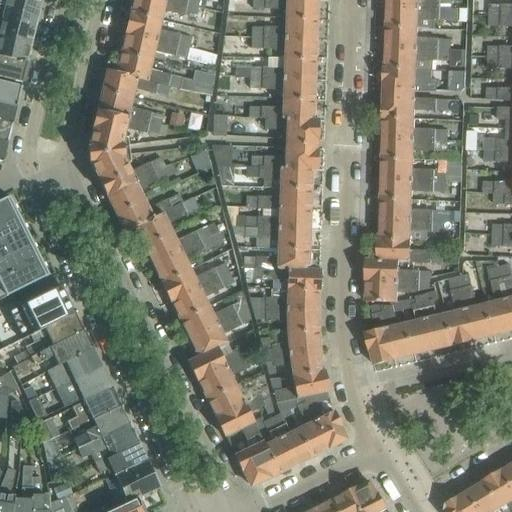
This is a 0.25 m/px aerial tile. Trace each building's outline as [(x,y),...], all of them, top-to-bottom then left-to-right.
[(0,0),(0,18),(35,27),(40,6),(14,0),(0,0)] [(185,15),(187,6),(159,0),(133,0),(130,14),(129,14),(161,21),(163,10),(185,15)] [(199,0),(188,0),(187,6),(197,9),(199,0)] [(316,21),(317,1),(282,0),(265,0),(265,8),(284,9),(284,20),(316,21)] [(386,0),(386,8),(440,9),(440,0),(386,0)] [(452,0),(440,0),(440,9),(452,10),(452,0)] [(501,3),(488,3),(488,16),(500,16),(501,3)] [(511,16),(511,3),(501,3),(500,16),(511,16)] [(197,9),(187,6),(185,15),(195,18),(197,9)] [(440,18),(440,9),(386,8),(386,28),(418,29),(434,30),(434,18),(440,18)] [(452,10),(440,9),(440,18),(459,19),(460,10),(452,10)] [(180,34),(159,29),(161,21),(129,14),(125,34),(177,46),(180,34)] [(500,16),(488,16),(488,25),(500,25),(500,16)] [(511,16),(500,16),(500,25),(511,25),(511,16)] [(35,27),(0,18),(0,37),(31,45),(35,27)] [(315,41),(316,21),(284,20),(284,29),(264,29),(264,39),(315,41)] [(251,28),(250,39),(264,39),(264,29),(251,28)] [(438,50),(438,37),(418,37),(418,29),(386,28),(385,49),(438,50)] [(175,56),(177,46),(125,34),(125,35),(121,54),(152,61),(154,51),(175,56)] [(191,37),(180,34),(177,46),(189,49),(191,37)] [(0,57),(26,64),(31,45),(0,37),(0,57)] [(451,38),(438,37),(438,50),(451,51),(451,38)] [(250,39),(250,48),(264,48),(264,39),(250,39)] [(315,61),(315,41),(264,39),(264,48),(283,49),(282,60),(315,61)] [(499,58),(499,45),(487,45),(487,57),(499,58)] [(511,58),(511,45),(499,45),(499,58),(511,58)] [(189,49),(177,46),(175,56),(186,58),(189,49)] [(438,59),(438,50),(385,49),(384,69),(431,71),(432,59),(438,59)] [(465,68),(466,50),(453,49),(452,67),(465,68)] [(451,51),(438,50),(438,59),(450,60),(451,51)] [(170,74),(150,69),(152,61),(121,54),(118,66),(114,65),(112,73),(157,84),(167,86),(170,74)] [(0,78),(21,84),(26,64),(0,57),(0,78)] [(499,58),(487,57),(487,69),(498,70),(499,58)] [(511,58),(499,58),(498,70),(511,70),(511,58)] [(314,81),(315,61),(282,60),(282,69),(262,69),(262,79),(314,81)] [(249,68),(249,79),(262,79),(262,69),(249,68)] [(431,71),(384,69),(383,90),(415,91),(415,89),(436,90),(437,78),(431,78),(431,71)] [(155,93),(157,84),(112,73),(105,72),(101,90),(132,98),(135,89),(155,93)] [(183,78),(180,89),(210,95),(212,85),(213,77),(194,72),(192,80),(183,78)] [(183,78),(170,74),(167,86),(180,89),(183,78)] [(451,79),(437,78),(436,90),(453,91),(461,91),(465,88),(465,79),(451,79)] [(249,79),(249,88),(261,88),(262,79),(249,79)] [(313,101),(314,81),(262,79),(262,88),(281,89),(281,100),(313,101)] [(20,87),(0,81),(0,102),(16,106),(20,87)] [(167,86),(157,84),(155,93),(165,95),(167,86)] [(486,87),(486,98),(498,99),(498,88),(486,87)] [(511,87),(498,87),(498,88),(498,99),(511,99),(511,87)] [(130,107),(132,98),(101,90),(96,112),(148,124),(151,112),(130,107)] [(415,98),(415,91),(383,90),(383,99),(382,119),(383,119),(383,120),(415,121),(415,109),(436,110),(436,103),(436,99),(415,98)] [(174,112),(205,111),(205,94),(173,95),(174,112)] [(448,100),(436,99),(436,103),(436,110),(448,110),(448,100)] [(313,113),(313,101),(281,100),(281,107),(261,107),(261,119),(264,119),(316,121),(316,120),(317,113),(313,113)] [(0,121),(11,125),(16,106),(0,102),(0,121)] [(261,107),(248,106),(247,119),(261,119),(261,107)] [(511,130),(511,107),(497,107),(497,119),(506,119),(506,130),(511,130)] [(146,133),(148,124),(96,112),(92,130),(88,148),(87,148),(88,151),(89,160),(106,158),(105,149),(122,146),(122,143),(123,137),(125,128),(146,133)] [(163,115),(151,112),(148,124),(160,127),(163,115)] [(479,126),(479,114),(470,113),(469,126),(479,126)] [(225,135),(226,116),(213,115),(212,135),(225,135)] [(264,119),(264,129),(284,129),(284,138),(284,140),(284,147),(284,149),(297,149),(315,150),(316,141),(317,142),(317,120),(316,120),(316,121),(264,119)] [(435,141),(436,128),(414,128),(415,121),(383,120),(382,140),(435,141)] [(0,141),(6,143),(11,125),(0,121),(0,141)] [(160,127),(148,124),(146,133),(158,135),(160,127)] [(447,129),(436,128),(435,141),(447,142),(447,129)] [(511,151),(511,130),(506,130),(505,139),(496,139),(496,151),(511,151)] [(478,131),(468,131),(467,149),(477,149),(478,131)] [(414,161),(414,149),(435,150),(435,141),(382,140),(381,160),(414,161)] [(435,141),(435,150),(447,151),(447,142),(435,141)] [(105,196),(153,172),(148,162),(130,171),(127,164),(123,157),(122,146),(105,149),(106,158),(89,160),(89,163),(97,179),(105,196)] [(262,166),(262,169),(315,170),(316,170),(317,150),(315,150),(297,149),(284,149),(283,156),(263,156),(263,157),(262,166)] [(496,151),(483,150),(483,160),(496,161),(496,151)] [(511,151),(496,151),(496,161),(511,161),(511,151)] [(159,156),(148,162),(153,172),(164,167),(159,156)] [(251,157),(251,166),(262,166),(263,157),(251,157)] [(434,171),(434,169),(413,168),(414,161),(381,160),(381,180),(434,182),(434,171)] [(310,190),(310,179),(315,179),(315,170),(262,169),(262,166),(251,166),(247,166),(247,180),(263,180),(263,189),(278,189),(310,190)] [(164,167),(153,172),(157,181),(169,175),(164,167)] [(228,167),(216,167),(218,177),(227,177),(228,167)] [(446,171),(434,171),(434,182),(446,182),(446,171)] [(144,199),(140,190),(157,181),(153,172),(105,196),(115,214),(144,199)] [(412,201),(412,190),(434,191),(434,182),(381,180),(380,200),(412,201)] [(496,181),(483,180),(482,192),(493,193),(495,193),(496,181)] [(511,193),(511,181),(496,181),(495,193),(507,193),(511,193)] [(445,191),(446,182),(434,182),(434,191),(445,191)] [(309,211),(310,190),(278,189),(278,197),(259,196),(258,208),(267,208),(267,209),(309,211)] [(495,193),(493,193),(493,203),(507,203),(507,195),(507,193),(495,193)] [(167,199),(172,210),(181,205),(176,195),(167,199)] [(246,196),(246,207),(258,208),(259,196),(246,196)] [(0,226),(18,217),(9,197),(0,201),(0,226)] [(134,229),(172,210),(167,199),(148,208),(144,199),(115,214),(124,234),(134,229)] [(192,200),(181,205),(185,214),(197,208),(192,200)] [(412,209),(412,201),(380,200),(379,220),(432,222),(433,210),(412,209)] [(172,232),(167,222),(185,214),(181,205),(172,210),(134,229),(143,247),(172,232)] [(309,231),(309,211),(267,209),(267,216),(258,216),(257,229),(309,231)] [(450,211),(433,210),(432,222),(449,222),(450,211)] [(245,216),(245,229),(257,229),(258,216),(245,216)] [(0,250),(28,237),(18,217),(0,226),(0,250)] [(432,231),(432,222),(379,220),(379,240),(411,241),(411,230),(432,231)] [(505,224),(492,223),(491,236),(505,236),(505,224)] [(205,226),(195,231),(200,241),(210,236),(205,226)] [(245,229),(245,238),(257,238),(257,229),(245,229)] [(308,251),(309,231),(257,229),(257,238),(257,249),(275,250),(308,251)] [(152,265),(200,241),(195,231),(176,240),(172,232),(143,247),(152,265)] [(210,236),(200,241),(204,250),(215,245),(210,236)] [(505,236),(491,236),(491,245),(505,246),(505,236)] [(0,275),(38,256),(28,237),(0,250),(0,275)] [(431,250),(411,249),(411,241),(379,240),(378,240),(377,260),(399,261),(431,262),(431,250)] [(190,269),(186,260),(204,250),(200,241),(152,265),(161,283),(190,269)] [(308,263),(308,251),(275,250),(275,257),(256,256),(256,269),(267,270),(311,271),(312,263),(308,263)] [(443,251),(431,250),(431,262),(443,262),(443,251)] [(0,286),(5,297),(48,276),(38,256),(0,275),(0,286)] [(243,256),(242,269),(256,269),(256,256),(243,256)] [(420,283),(420,270),(398,269),(399,261),(377,260),(366,260),(366,281),(420,283)] [(223,263),(212,268),(218,278),(228,273),(223,263)] [(498,267),(500,279),(511,276),(509,265),(498,267)] [(487,270),(491,281),(500,279),(498,267),(487,270)] [(170,302),(218,278),(212,268),(194,277),(190,269),(161,283),(161,284),(170,302)] [(256,269),(256,279),(267,279),(267,270),(256,269)] [(320,271),(311,271),(267,270),(267,279),(271,279),(271,288),(286,289),(286,290),(319,291),(320,271)] [(420,270),(420,283),(430,283),(430,276),(431,270),(420,270)] [(228,273),(218,278),(222,288),(233,283),(228,273)] [(469,275),(458,277),(461,289),(472,286),(469,275)] [(511,276),(500,279),(511,326),(511,276)] [(458,277),(448,280),(451,292),(461,289),(458,277)] [(219,300),(214,291),(222,288),(218,278),(170,302),(170,303),(171,303),(179,320),(208,306),(208,305),(219,300)] [(511,331),(511,326),(500,279),(491,281),(496,303),(486,305),(493,336),(511,331)] [(398,300),(398,291),(414,292),(420,290),(420,283),(366,281),(366,302),(393,304),(397,304),(397,302),(398,300)] [(60,286),(8,313),(22,341),(31,336),(31,337),(75,315),(61,287),(60,286)] [(493,336),(486,305),(478,307),(472,286),(461,289),(473,341),(493,336)] [(473,341),(461,289),(451,292),(456,312),(446,315),(454,346),(473,341)] [(242,290),(231,296),(235,303),(231,305),(236,315),(247,310),(242,290)] [(318,312),(319,291),(286,290),(286,298),(267,298),(266,310),(318,312)] [(426,295),(427,302),(434,300),(437,300),(435,292),(425,294),(426,295)] [(454,346),(446,315),(438,316),(434,300),(427,302),(426,295),(420,297),(422,303),(434,351),(454,346)] [(267,298),(249,297),(252,310),(266,310),(267,298)] [(434,351),(422,303),(420,297),(415,298),(415,300),(416,305),(413,306),(414,308),(417,322),(406,325),(414,355),(434,351)] [(416,305),(415,300),(402,302),(404,311),(414,308),(413,306),(416,305)] [(394,310),(395,313),(404,311),(402,302),(397,302),(397,304),(393,304),(393,306),(394,310)] [(188,339),(236,315),(231,305),(212,314),(208,306),(179,320),(188,339)] [(370,306),(372,315),(382,313),(381,306),(370,306)] [(414,355),(406,325),(398,327),(395,313),(394,310),(393,306),(381,306),(382,313),(394,360),(414,355)] [(247,310),(236,315),(240,324),(249,320),(247,310)] [(266,310),(252,310),(254,319),(266,319),(266,310)] [(317,331),(318,312),(266,310),(266,319),(285,320),(286,332),(317,331)] [(394,360),(382,313),(372,315),(376,331),(366,334),(373,365),(394,360)] [(84,333),(75,315),(31,337),(33,342),(24,346),(26,350),(13,356),(9,362),(12,368),(84,333)] [(227,343),(222,333),(240,324),(236,315),(188,339),(197,357),(217,347),(217,348),(227,343)] [(319,351),(317,332),(317,331),(286,332),(287,345),(272,346),(272,349),(262,350),(263,357),(319,351)] [(58,367),(92,350),(84,333),(12,368),(16,375),(34,365),(32,362),(40,358),(42,360),(52,356),(57,365),(58,367)] [(259,340),(262,350),(272,349),(272,346),(270,338),(259,340)] [(250,341),(240,346),(245,356),(255,351),(250,341)] [(196,380),(245,356),(240,346),(239,347),(221,356),(217,348),(217,347),(197,357),(187,362),(196,380)] [(0,358),(12,353),(9,347),(0,351),(0,358)] [(101,367),(92,350),(58,367),(57,365),(46,370),(56,390),(101,367)] [(255,351),(245,356),(250,366),(260,361),(255,351)] [(323,370),(319,352),(319,351),(263,357),(265,363),(273,362),(274,366),(289,365),(290,376),(291,378),(323,372),(323,371),(323,370)] [(206,399),(235,384),(230,375),(249,366),(250,366),(245,356),(196,380),(197,382),(206,399)] [(265,363),(269,380),(276,380),(274,366),(273,362),(265,363)] [(72,408),(111,389),(101,367),(56,390),(64,406),(81,398),(83,401),(71,407),(72,408)] [(0,394),(7,395),(17,390),(10,375),(9,372),(0,376),(0,394)] [(327,392),(323,372),(291,378),(292,387),(280,389),(273,390),(276,406),(302,399),(314,396),(327,392)] [(263,377),(251,383),(253,386),(255,391),(266,386),(263,377)] [(269,380),(272,391),(273,390),(280,389),(279,380),(276,380),(269,380)] [(215,417),(267,392),(266,386),(255,391),(253,386),(239,392),(235,384),(206,399),(215,417)] [(38,398),(32,385),(22,390),(28,403),(38,398)] [(120,407),(111,389),(72,408),(76,416),(66,421),(70,429),(92,419),(92,420),(120,407)] [(261,402),(269,398),(267,392),(215,417),(215,418),(224,438),(240,429),(252,423),(254,422),(249,413),(263,407),(261,402)] [(344,437),(332,412),(323,416),(314,396),(302,399),(304,402),(327,450),(342,443),(344,437)] [(46,416),(38,398),(28,403),(37,421),(46,416)] [(269,398),(261,402),(263,407),(267,415),(273,412),(269,400),(269,398)] [(22,425),(22,410),(18,401),(11,402),(9,425),(22,425)] [(327,450),(304,402),(296,406),(305,423),(297,427),(312,458),(327,450)] [(128,425),(120,407),(92,420),(95,426),(84,431),(85,432),(73,438),(78,449),(101,438),(128,425)] [(312,458),(297,427),(289,432),(281,414),(269,419),(271,424),(273,423),(294,467),(312,458)] [(58,436),(50,418),(38,424),(42,444),(42,445),(53,439),(58,436)] [(294,467),(273,423),(271,424),(269,419),(262,423),(271,440),(263,444),(277,475),(294,467)] [(277,475),(263,444),(261,442),(252,423),(240,429),(246,440),(253,437),(257,444),(234,456),(237,463),(247,484),(254,487),(254,486),(277,475)] [(101,438),(78,449),(82,457),(90,453),(94,462),(109,454),(109,455),(137,442),(128,425),(101,438)] [(61,457),(53,439),(42,445),(44,450),(47,464),(48,463),(61,457)] [(110,476),(145,459),(137,442),(109,455),(109,454),(94,462),(99,474),(108,471),(110,476)] [(60,457),(48,463),(51,472),(63,467),(60,457)] [(160,489),(154,477),(145,459),(110,476),(105,478),(115,497),(110,500),(113,507),(112,507),(114,511),(137,500),(160,489)] [(511,465),(501,472),(511,489),(511,465)] [(10,511),(13,499),(14,499),(15,496),(9,495),(12,483),(15,471),(7,469),(0,487),(0,511),(10,511)] [(511,511),(511,489),(501,472),(484,482),(500,508),(509,503),(511,508),(511,511)] [(49,511),(50,505),(50,502),(50,494),(42,494),(39,478),(29,478),(29,489),(29,491),(31,491),(29,511),(49,511)] [(494,511),(500,508),(484,482),(467,493),(478,511),(494,511)] [(381,511),(387,509),(374,488),(373,486),(366,484),(351,492),(361,511),(381,511)] [(29,511),(31,491),(29,491),(29,489),(20,489),(21,499),(14,499),(13,499),(10,511),(29,511)] [(361,511),(351,492),(334,500),(340,511),(361,511)] [(478,511),(467,493),(447,505),(444,511),(478,511)] [(143,511),(145,509),(142,502),(138,502),(137,500),(114,511),(112,507),(102,511),(100,508),(90,511),(143,511)] [(340,511),(334,500),(317,508),(319,511),(340,511)] [(54,506),(50,505),(49,511),(63,511),(59,503),(54,506)]
